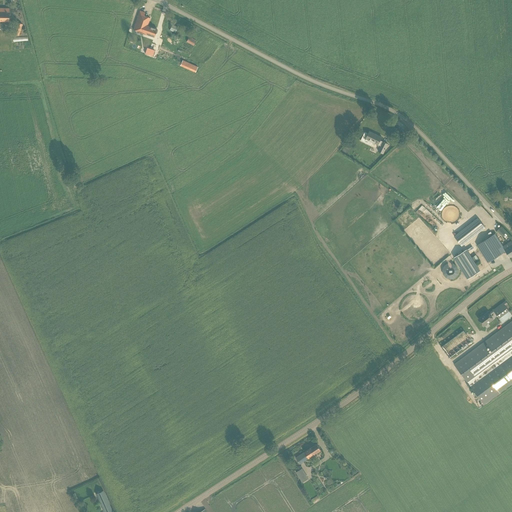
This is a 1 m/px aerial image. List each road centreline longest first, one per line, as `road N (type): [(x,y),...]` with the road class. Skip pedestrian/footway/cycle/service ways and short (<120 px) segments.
road 1 (unclassified): [(153,0),(400,116),(511,231)]
road 2 (tertiary): [(178,511),(350,399),(511,269)]
